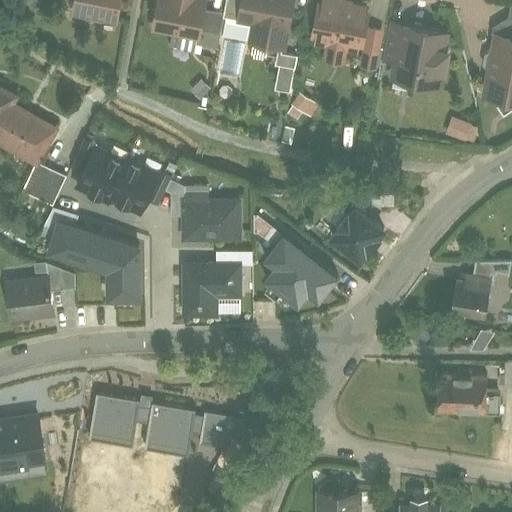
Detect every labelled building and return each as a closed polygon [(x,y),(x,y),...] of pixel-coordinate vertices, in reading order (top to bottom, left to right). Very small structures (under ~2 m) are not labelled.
[(72,0),(70,13),(117,21),(120,0),(72,0)] [(204,0),(158,0),(153,29),(199,36),(203,8),(204,0)] [(225,0),(223,12),(239,14),(241,0),(225,0)] [(293,0),(241,0),(239,14),(239,19),(254,21),(251,40),(286,46),(293,0)] [(365,7),(330,0),(319,0),(311,39),(328,42),(324,60),(344,64),(348,45),(358,47),(362,24),(365,7)] [(223,12),(203,8),(199,36),(198,43),(218,46),(223,12)] [(384,28),(362,24),(358,47),(365,48),(362,64),(376,67),(384,28)] [(450,33),(395,24),(389,59),(398,60),(394,78),(441,86),(443,71),(450,72),(454,45),(448,44),(450,33)] [(511,31),(506,30),(495,28),(484,90),(511,94),(511,31)] [(273,84),(290,87),(296,51),(279,48),(273,84)] [(21,93),(0,80),(0,140),(35,160),(55,124),(17,102),(21,93)] [(210,90),(199,80),(188,93),(200,102),(210,90)] [(319,106),(300,93),(290,109),(309,122),(319,106)] [(479,128),(453,117),(446,133),(472,144),(479,128)] [(91,137),(75,172),(147,205),(163,170),(91,137)] [(66,174),(35,160),(24,191),(54,206),(56,198),(66,174)] [(239,198),(182,198),(181,241),(239,242),(239,198)] [(354,212),(328,243),(357,267),(383,236),(354,212)] [(58,215),(47,250),(110,267),(111,295),(143,295),(143,241),(58,215)] [(320,299),(341,271),(284,229),(265,255),(275,263),(265,276),(300,301),(308,290),(320,299)] [(183,266),(183,319),(216,319),(216,298),(240,298),(240,265),(183,266)] [(4,276),(9,321),(53,316),(48,272),(4,276)] [(485,322),(491,275),(466,272),(465,279),(456,277),(451,318),(485,322)] [(511,363),(503,363),(503,392),(511,391),(511,363)] [(438,371),(438,413),(501,414),(502,399),(497,393),(487,393),(487,372),(438,371)] [(188,451),(195,407),(154,400),(155,394),(142,392),(141,398),(101,392),(94,435),(134,441),(138,417),(152,419),(148,445),(188,451)] [(40,410),(0,416),(0,468),(48,462),(40,410)] [(375,511),(375,487),(359,487),(359,491),(358,511),(375,511)] [(358,511),(359,491),(314,491),(313,511),(358,511)]
